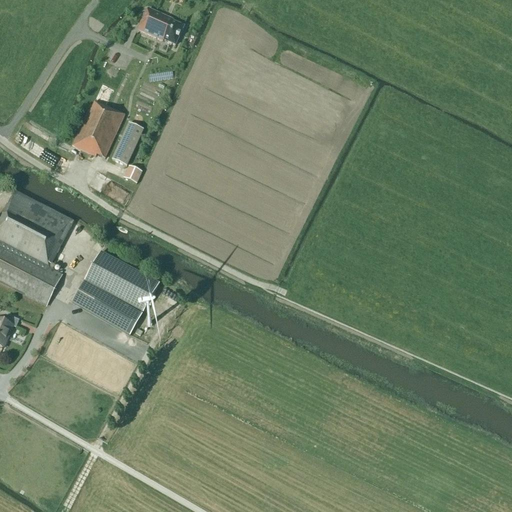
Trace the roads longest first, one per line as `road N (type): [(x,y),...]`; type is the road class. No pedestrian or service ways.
road 1 (unclassified): [(284,293),(140,228),(0,138)]
road 2 (unknown): [(0,390),(205,511)]
